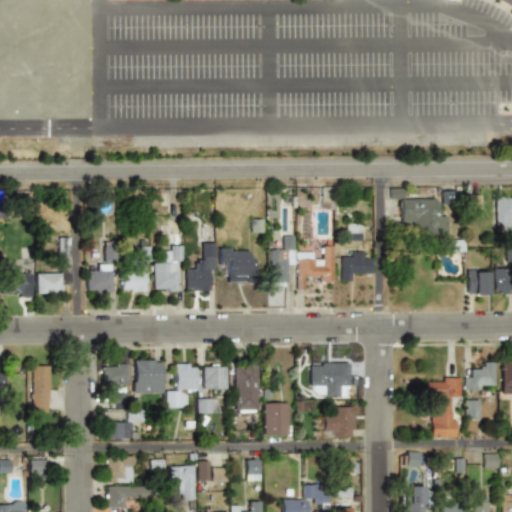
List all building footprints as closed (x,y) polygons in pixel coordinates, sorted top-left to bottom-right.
[(491,225),(511,226),(511,198),(492,197),(491,225)] [(395,200),(396,232),(442,231),(442,216),(434,216),(434,199),(395,200)] [(356,240),(356,224),(342,224),(342,241),(356,240)] [(179,233),(166,233),(166,251),(159,251),(159,263),(149,263),(150,289),(160,289),(160,292),(175,292),(174,261),(179,261),(179,233)] [(290,236),(279,236),(279,249),(265,250),(265,283),(284,283),(284,265),(291,264),(290,236)] [(57,265),(68,264),(68,238),(57,238),(57,265)] [(212,269),(212,243),(199,243),(199,261),(192,261),(192,269),(182,270),(182,290),(206,289),(206,269),(212,269)] [(101,244),(102,262),(111,262),(110,253),(108,253),(108,244),(101,244)] [(142,290),(141,262),(147,262),(147,246),(137,247),(137,268),(118,268),(118,291),(142,290)] [(328,246),(318,246),(319,259),(309,259),(309,252),(293,252),(293,290),(301,290),(301,277),(316,276),(316,283),(329,282),(328,246)] [(225,265),(224,281),(249,282),(250,250),(216,249),(216,264),(225,265)] [(359,252),(347,251),(347,257),(337,257),(337,281),(347,281),(347,273),(368,274),(368,258),(359,258),(359,252)] [(507,292),(507,268),(490,268),(490,292),(507,292)] [(463,295),(485,295),(485,271),(463,271),(463,295)] [(29,274),(0,273),(0,294),(29,295),(29,274)] [(34,274),(34,293),(59,293),(59,273),(34,274)] [(511,360),(499,361),(500,394),(511,393),(511,360)] [(160,361),(131,361),(131,394),(160,394),(160,361)] [(231,363),(232,410),(255,409),(253,362),(231,363)] [(492,385),(491,362),(480,362),(480,369),(468,369),(468,377),(462,377),(462,390),(477,390),(477,385),(492,385)] [(308,363),(307,385),(323,385),(323,398),(346,398),(347,364),(308,363)] [(46,412),(47,366),(30,365),(29,411),(46,412)] [(125,365),(100,366),(101,386),(126,385),(125,365)] [(172,390),(194,390),(193,365),(172,365),(172,390)] [(223,388),(223,366),(200,366),(200,389),(223,388)] [(426,382),(427,438),(454,437),(453,420),(448,420),(448,397),(458,396),(457,377),(440,378),(441,382),(426,382)] [(164,408),(184,408),(184,392),(164,392),(164,408)] [(216,398),(194,399),(195,414),(217,413),(216,398)] [(477,419),(478,400),(463,399),(463,419),(477,419)] [(286,403),(261,403),(261,435),(286,435),(286,403)] [(333,437),(351,437),(350,407),(332,407),(332,416),(321,416),(321,430),(333,430),(333,437)] [(128,421),(140,421),(140,409),(124,409),(124,423),(102,422),(102,439),(128,439),(128,421)] [(403,466),(416,467),(417,452),(404,452),(403,466)] [(480,467),(494,467),(494,454),(480,454),(480,467)] [(105,456),(104,482),(130,482),(130,456),(105,456)] [(16,461),(0,459),(0,472),(15,473),(16,461)] [(243,460),(244,481),(257,480),(257,459),(243,460)] [(42,479),(41,460),(27,460),(28,479),(42,479)] [(206,460),(194,461),(195,481),(207,480),(206,460)] [(191,465),(166,466),(167,484),(177,483),(177,499),(191,498),(191,465)] [(301,484),(300,498),(311,498),(310,503),(326,503),(326,485),(301,484)] [(121,508),(122,497),(143,498),(144,486),(104,486),(103,507),(121,508)] [(403,511),(421,511),(421,486),(402,486),(403,511)]
